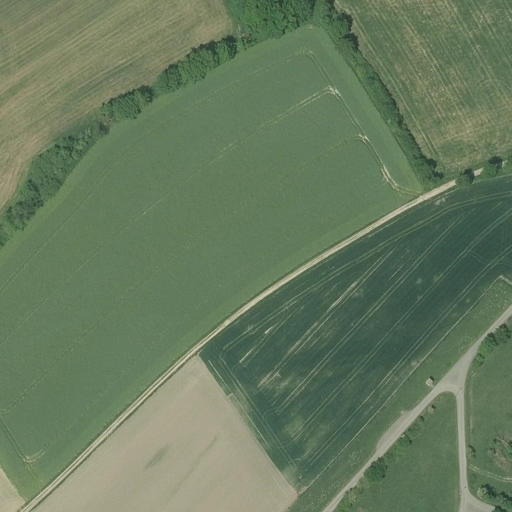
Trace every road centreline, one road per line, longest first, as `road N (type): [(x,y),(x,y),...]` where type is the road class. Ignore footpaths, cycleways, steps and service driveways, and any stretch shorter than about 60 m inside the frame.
road 1 (track): [(23,511),(263,297),(403,208),(511,162)]
road 2 (track): [(511,309),(328,511)]
road 3 (track): [(451,377),(459,391),(463,511)]
